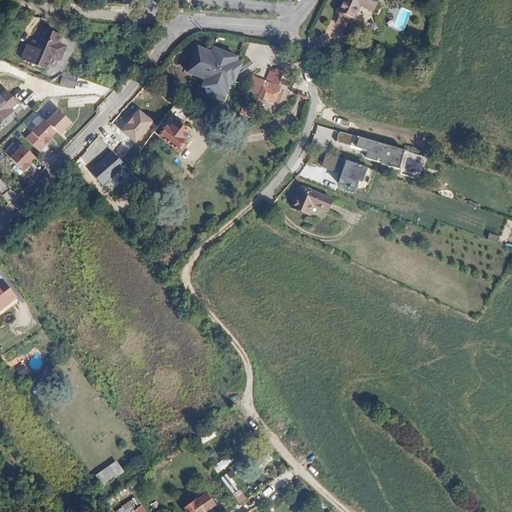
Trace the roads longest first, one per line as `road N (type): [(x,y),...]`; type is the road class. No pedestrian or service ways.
road 1 (residential): [(186,20),(0,221)]
road 2 (track): [(246,401),(251,380),(241,354),(185,275),(191,257),(254,204)]
road 3 (track): [(315,102),(511,157)]
road 4 (residential): [(254,204),(303,140),(315,102),(286,26)]
road 5 (residential): [(186,20),(50,11),(10,0)]
road 6 (unclassified): [(346,511),(246,401)]
